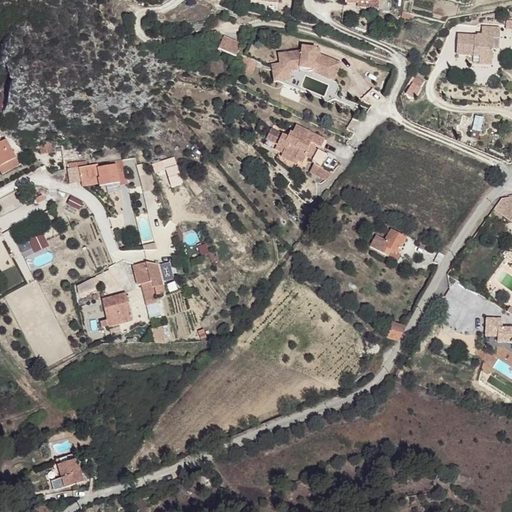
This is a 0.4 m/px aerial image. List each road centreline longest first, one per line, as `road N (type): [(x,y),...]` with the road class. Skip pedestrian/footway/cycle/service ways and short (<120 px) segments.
road 1 (residential): [(71,511),(88,498),(175,472),(358,395),(399,347),(441,264),(508,180)]
road 2 (unknown): [(508,180),(490,161),(400,120),(391,108),(364,129),(332,182),(297,183)]
